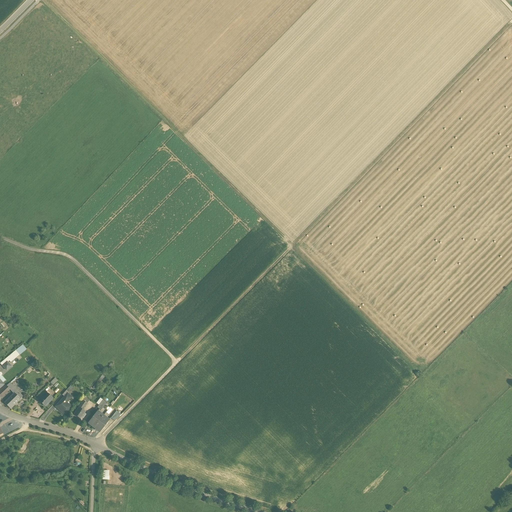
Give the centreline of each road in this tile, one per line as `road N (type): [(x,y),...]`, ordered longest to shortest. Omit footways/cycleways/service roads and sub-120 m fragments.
road 1 (track): [(43,0),(291,246),(511,20)]
road 2 (track): [(421,375),(291,246),(176,362)]
road 3 (track): [(0,238),(74,261),(176,362)]
road 4 (unclassified): [(256,511),(96,446)]
road 5 (track): [(176,362),(94,453)]
